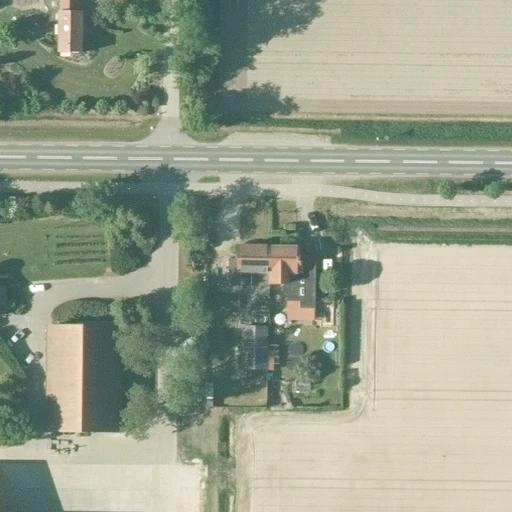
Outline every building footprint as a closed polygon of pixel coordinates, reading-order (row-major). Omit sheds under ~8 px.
[(58,0),(59,13),(60,13),(79,13),(79,0),(58,0)] [(83,13),(79,13),(60,13),(59,54),(83,55),(83,13)] [(239,260),(228,260),(229,285),(238,285),(238,288),(269,288),(269,286),(270,248),(239,248),(239,260)] [(300,249),(270,248),(269,286),(285,286),(285,296),(286,296),(286,303),(299,304),(299,311),(314,311),(314,270),(306,270),(306,261),(300,261),(300,249)] [(119,434),(120,329),(48,328),(47,433),(119,434)] [(267,371),(268,329),(242,328),(241,371),(267,371)]
